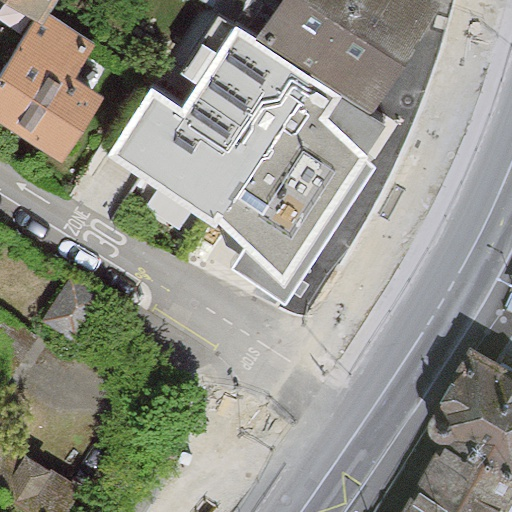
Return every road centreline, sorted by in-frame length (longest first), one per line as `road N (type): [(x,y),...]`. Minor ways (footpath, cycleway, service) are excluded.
road 1 (primary): [(491,0),(460,100),(399,233),(310,372)]
road 2 (primary): [(314,511),(446,304),(511,174)]
road 3 (residential): [(188,296),(0,179)]
road 4 (primary): [(310,372),(212,511)]
road 5 (residential): [(188,296),(310,372)]
